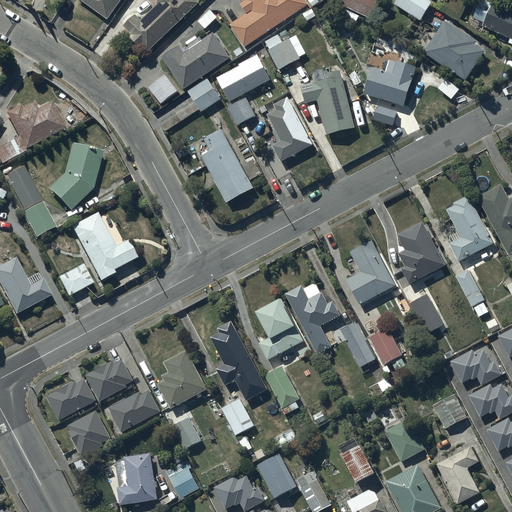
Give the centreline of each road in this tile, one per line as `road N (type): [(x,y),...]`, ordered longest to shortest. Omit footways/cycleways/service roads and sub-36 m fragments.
road 1 (residential): [(205,268),(511,105)]
road 2 (residential): [(0,21),(68,63),(123,111),(205,268)]
road 3 (residential): [(0,380),(205,268)]
